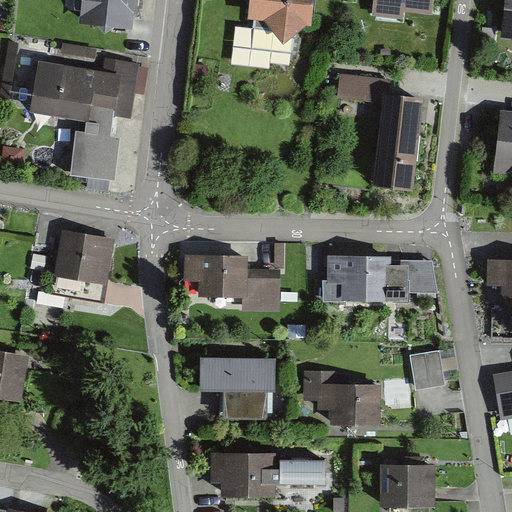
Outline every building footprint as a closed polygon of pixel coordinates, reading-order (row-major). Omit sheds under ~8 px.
[(131,35),(136,0),(82,0),(79,27),(131,35)] [(255,0),(254,24),(271,26),(289,49),(311,31),(318,32),(321,0),(255,0)] [(376,0),(374,21),(407,25),(408,14),(438,17),(439,0),(376,0)] [(20,46),(9,44),(0,96),(0,105),(9,107),(20,46)] [(106,77),(48,70),(42,111),(103,119),(101,142),(84,140),(79,177),(122,183),(128,139),(121,138),(123,123),(135,124),(143,68),(108,63),(106,77)] [(382,82),(341,77),(338,101),(379,105),(382,82)] [(425,108),(386,103),(374,194),(413,199),(425,108)] [(511,116),(505,115),(498,174),(511,175),(511,116)] [(25,150),(3,147),(1,170),(22,172),(25,150)] [(116,234),(63,226),(53,290),(105,299),(116,234)] [(285,241),(275,241),(275,273),(281,273),(285,273),(285,241)] [(201,256),(180,255),(180,274),(200,275),(200,290),(244,291),(243,307),(281,308),(281,273),(275,273),(249,273),(250,249),(201,248),(201,256)] [(393,250),(329,250),(329,277),(344,277),(344,296),(410,295),(410,289),(410,257),(393,257),(393,250)] [(48,255),(34,252),(31,270),(45,272),(48,255)] [(511,254),(489,254),(489,280),(501,280),(502,294),(511,294),(511,254)] [(434,258),(410,257),(410,289),(438,289),(434,258)] [(344,277),(329,277),(324,277),(324,296),(344,296),(344,277)] [(306,323),(289,322),(289,335),(306,335),(306,323)] [(26,352),(0,348),(0,389),(20,393),(26,352)] [(440,348),(411,353),(416,387),(445,382),(440,348)] [(276,353),(204,350),(203,383),(222,384),(268,386),(275,386),(276,353)] [(338,367),(306,367),(306,395),(318,395),(318,405),(329,405),(329,419),(381,420),(382,379),(338,378),(338,367)] [(511,367),(493,371),(502,416),(511,413),(511,367)] [(268,386),(222,384),(222,411),(267,413),(268,386)] [(271,448),(212,448),(212,476),(223,476),(223,488),(271,488),(271,477),(326,477),(326,454),(279,454),(279,462),(271,462),(271,448)] [(435,458),(382,459),(383,500),(436,499),(435,458)]
